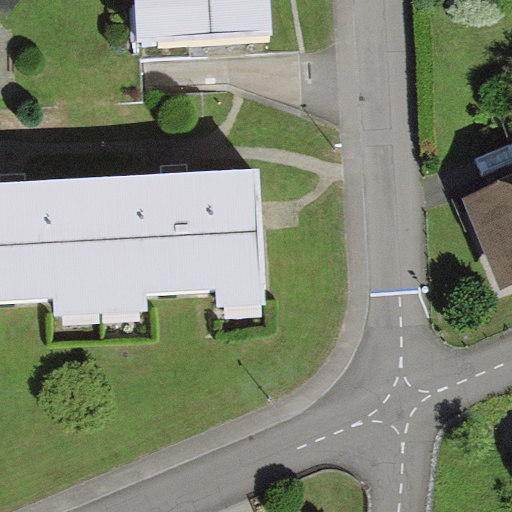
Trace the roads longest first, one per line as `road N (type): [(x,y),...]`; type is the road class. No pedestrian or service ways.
road 1 (residential): [(404,399),(381,0)]
road 2 (residential): [(404,399),(137,511)]
